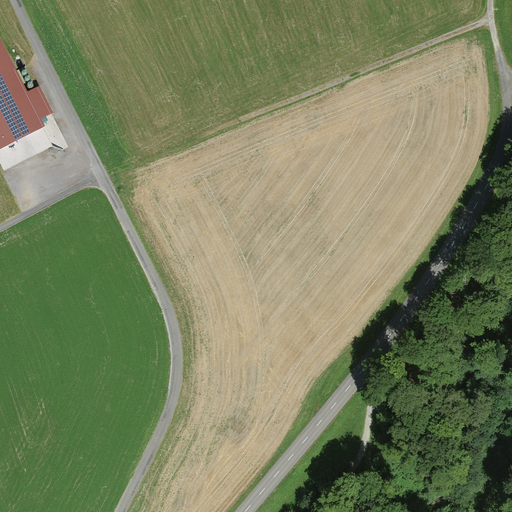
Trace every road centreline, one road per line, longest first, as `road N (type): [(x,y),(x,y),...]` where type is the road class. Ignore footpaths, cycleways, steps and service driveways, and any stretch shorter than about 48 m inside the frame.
road 1 (residential): [(19,0),(175,336),(174,395),(120,511)]
road 2 (tertiary): [(244,511),(441,261),(511,139)]
road 3 (track): [(489,17),(194,139)]
road 4 (track): [(311,511),(354,461),(369,413),(363,369)]
